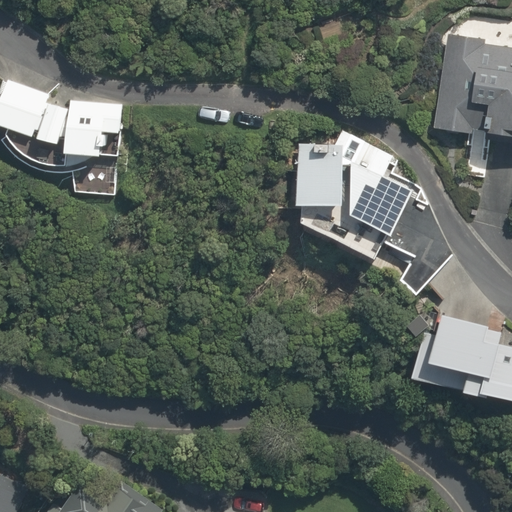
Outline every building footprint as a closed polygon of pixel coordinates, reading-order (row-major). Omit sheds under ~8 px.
[(484,39),(450,35),(435,130),(471,135),(472,130),(482,131),(482,126),(489,127),(489,135),(509,137),(510,129),(511,129),(511,48),(483,45),(484,39)] [(49,94),(7,77),(0,94),(0,128),(3,129),(4,132),(5,134),(6,136),(7,139),(8,141),(10,143),(11,145),(13,147),(14,149),(16,151),(17,153),(19,155),(21,157),(23,159),(25,160),(27,162),(29,163),(31,165),(33,166),(36,167),(38,168),(40,169),(42,170),(45,171),(47,172),(50,173),(52,173),(55,174),(57,174),(60,175),(62,175),(65,175),(67,175),(70,175),(72,175),(71,194),(116,197),(122,102),(71,98),(70,106),(48,105),(49,94)] [(395,156),(341,128),(334,143),(298,141),(295,206),(300,206),(299,221),(372,262),(385,239),(407,251),(407,267),(399,277),(415,294),(454,256),(418,180),(413,188),(386,174),(395,156)] [(410,377),(480,397),(482,392),(511,400),(511,344),(501,342),(509,312),(488,306),(483,324),(439,311),(433,334),(423,331),(410,377)] [(0,511),(17,511),(31,486),(0,470),(0,511)] [(142,490),(122,478),(105,502),(76,481),(62,500),(51,492),(39,510),(42,511),(151,511),(135,502),(142,490)]
